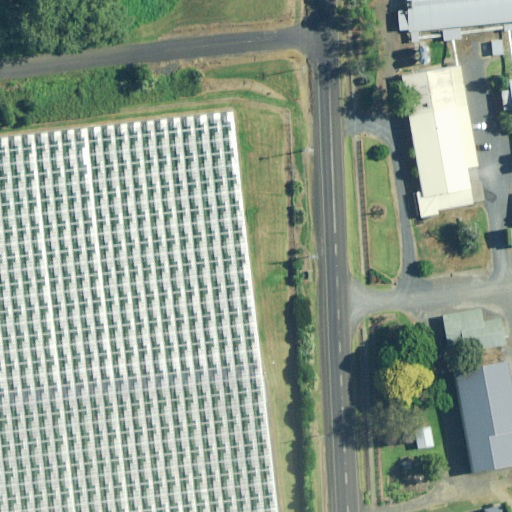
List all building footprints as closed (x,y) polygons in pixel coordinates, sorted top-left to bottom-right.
[(511,0),(397,0),(401,36),(511,23),(511,0)] [(479,45),(482,59),(503,55),(500,41),(479,45)] [(426,47),(412,49),(415,67),(429,65),(426,47)] [(398,81),(418,218),(462,211),(456,175),(469,173),(454,72),(398,81)] [(511,91),(502,93),(510,145),(511,144),(511,91)] [(278,511),(232,100),(0,125),(0,511),(278,511)] [(511,233),(499,236),(502,261),(511,259),(511,233)] [(482,323),(480,310),(442,317),(448,354),(503,345),(499,320),(482,323)] [(449,373),(469,473),(511,464),(511,410),(503,363),(449,373)] [(433,447),(430,427),(414,429),(417,449),(433,447)] [(427,481),(424,459),(402,462),(404,473),(390,474),(393,498),(429,494),(427,481)]
